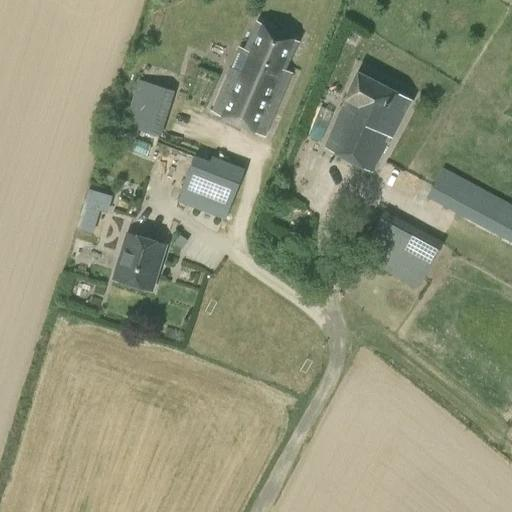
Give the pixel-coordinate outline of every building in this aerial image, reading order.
[(213,112),(264,136),(290,73),(285,70),(298,42),(257,22),(244,51),(238,49),(213,112)] [(411,101),(357,72),(324,148),(372,173),(390,137),(391,137),(411,101)] [(138,81),(125,127),(160,137),(174,91),(138,81)] [(192,157),(175,202),(226,222),(246,169),(211,155),(208,163),(192,157)] [(511,239),(511,201),(442,167),(427,198),(511,239)] [(89,188),(84,205),(109,212),(114,195),(89,188)] [(442,244),(383,214),(359,259),(418,290),(442,244)] [(127,235),(114,278),(151,289),(165,246),(127,235)]
